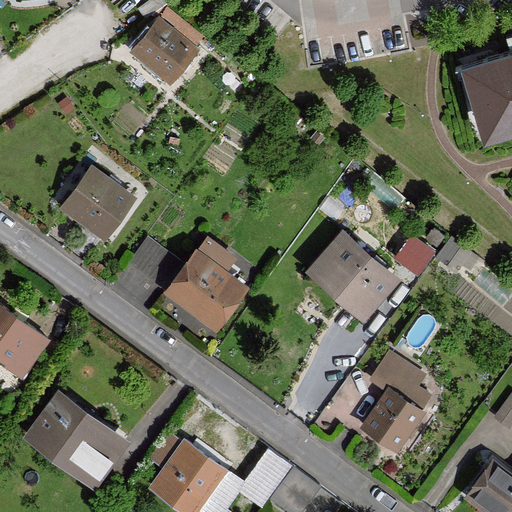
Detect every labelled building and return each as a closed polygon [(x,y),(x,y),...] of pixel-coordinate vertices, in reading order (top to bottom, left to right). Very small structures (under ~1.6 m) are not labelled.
[(161,17),(135,49),(171,78),(197,47),(161,17)] [(511,50),(463,66),(484,137),(511,128),(511,50)] [(135,195),(94,165),(65,205),(106,235),(135,195)] [(400,276),(346,230),(314,268),(368,314),(400,276)] [(188,263),(150,235),(130,261),(145,273),(169,290),(188,263)] [(199,248),(188,263),(169,290),(218,326),(249,284),(199,248)] [(48,338),(0,302),(0,354),(23,371),(48,338)] [(424,373),(393,351),(376,376),(392,387),(367,424),(400,446),(425,409),(421,407),(430,393),(417,384),(424,373)] [(128,438),(62,390),(29,435),(95,483),(128,438)] [(199,511),(228,472),(169,428),(150,455),(168,468),(155,486),(190,511),(199,511)] [(511,511),(511,473),(495,462),(472,495),(497,511),(511,511)] [(297,485),(286,477),(270,499),(288,511),(295,511),(309,494),(297,485)]
